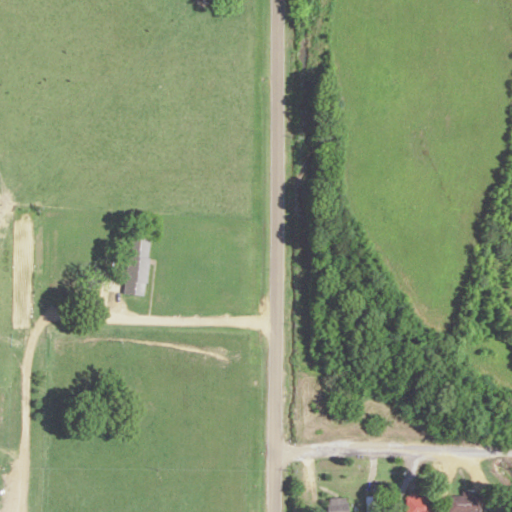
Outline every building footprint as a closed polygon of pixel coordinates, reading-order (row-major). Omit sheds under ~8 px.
[(146,295),(151,238),(129,236),(124,293),(146,295)] [(407,493),(407,511),(430,511),(431,493),(407,493)] [(377,511),(377,495),(366,495),(366,511),(377,511)] [(482,511),(483,495),(448,495),(448,511),(482,511)] [(349,511),(349,497),(329,497),(328,511),(349,511)]
